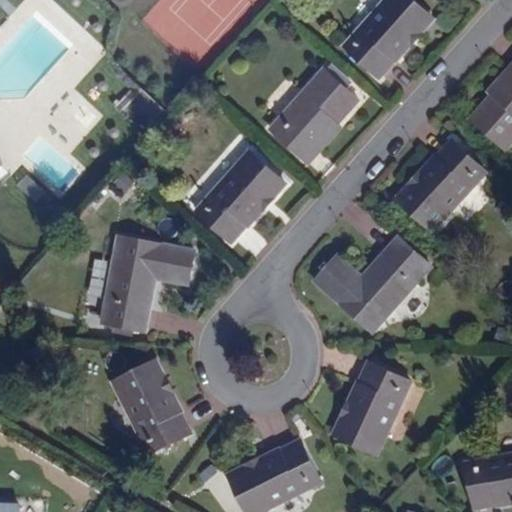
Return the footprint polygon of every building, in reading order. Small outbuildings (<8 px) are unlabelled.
[(408,0),(386,0),(344,48),(378,78),(431,19),(408,0)] [(269,132),(297,158),(326,125),(331,129),(356,102),(338,86),(343,80),(328,66),(323,72),(269,132)] [(498,96),(511,81),(511,69),(492,91),(494,92),(498,96)] [(511,140),(511,81),(498,96),(494,92),(471,118),(505,149),(511,140)] [(326,125),(297,158),(303,163),(333,131),(331,129),(326,125)] [(454,142),(400,201),(432,232),(486,173),(454,142)] [(249,154),(195,213),(228,243),(281,183),(249,154)] [(15,185),(35,203),(46,190),(26,173),(15,185)] [(237,239),(251,257),(267,244),(252,226),(237,239)] [(316,282),(374,332),(431,266),(397,237),(362,276),(339,256),(316,282)] [(117,238),(101,323),(145,331),(156,280),(187,285),(193,251),(117,238)] [(113,382),(148,454),(188,434),(153,362),(113,382)] [(369,363),(335,435),(376,454),(410,382),(369,363)] [(300,442),(228,478),(245,511),(259,511),(320,482),(300,442)] [(511,456),(467,465),(475,509),(511,502),(511,456)] [(0,495),(0,511),(19,511),(20,496),(0,495)]
